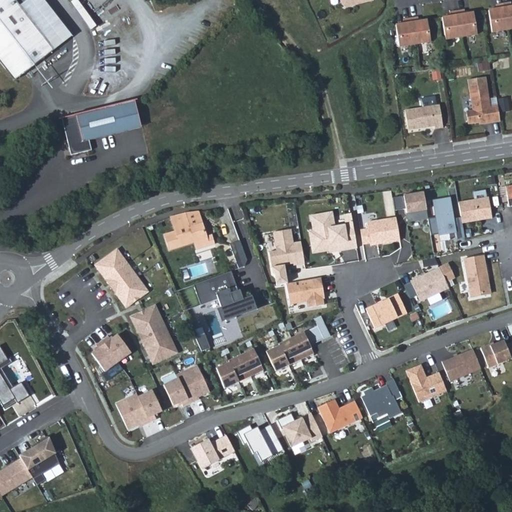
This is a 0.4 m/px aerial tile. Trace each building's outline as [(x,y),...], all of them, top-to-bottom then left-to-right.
[(0,0),(0,61),(15,81),(26,72),(44,58),(55,49),(20,5),(15,0),(0,0)] [(44,0),(27,0),(20,5),(55,49),(72,35),(44,0)] [(489,9),(492,31),(511,27),(511,5),(511,3),(511,1),(496,4),(496,5),(497,8),(493,8),(489,9)] [(442,16),(445,38),(477,33),(473,11),(468,12),(465,12),(465,10),(450,12),(450,15),(447,15),(442,16)] [(395,23),(398,45),(430,40),(427,18),(422,19),(418,20),(418,17),(418,16),(403,18),(403,19),(404,22),(400,22),(395,23)] [(44,58),(26,72),(29,76),(47,63),(44,58)] [(489,61),(481,62),(482,69),(490,68),(489,61)] [(484,123),(499,121),(497,105),(490,106),(485,77),(467,80),(472,110),(468,111),(466,114),(467,121),(470,123),(478,122),(480,120),(483,119),(484,123)] [(137,99),(123,103),(130,130),(144,127),(137,99)] [(123,103),(79,114),(88,151),(108,146),(106,136),(130,130),(123,103)] [(434,128),(442,127),(439,104),(404,110),(407,130),(422,127),(422,125),(425,125),(427,127),(433,126),(434,128)] [(425,217),(421,191),(401,194),(405,220),(425,217)] [(432,201),(438,235),(455,231),(449,197),(432,201)] [(490,197),(460,202),(463,223),(493,218),(490,197)] [(202,210),(174,216),(177,229),(166,232),(170,248),(196,241),(198,248),(216,244),(214,236),(209,237),(202,210)] [(335,211),(313,214),(316,229),(319,249),(332,247),(332,249),(340,248),(341,250),(360,247),(356,223),(349,224),(338,226),(335,211)] [(354,212),(347,213),(349,224),(356,223),(354,212)] [(371,229),(364,230),(366,245),(403,239),(399,218),(370,223),(371,229)] [(295,263),(306,261),(302,239),(295,241),(293,227),(275,230),(278,248),(270,250),(273,265),(286,263),(288,260),(294,259),(295,261),(295,263)] [(319,249),(316,229),(311,230),(315,252),(332,249),(332,247),(319,249)] [(238,240),(228,244),(235,265),(236,269),(242,266),(245,260),(238,240)] [(115,249),(94,265),(125,307),(146,291),(115,249)] [(486,255),(465,258),(472,297),(490,294),(487,275),(489,274),(486,255)] [(442,266),(413,279),(414,280),(420,294),(423,300),(452,287),(442,266)] [(236,271),(196,283),(203,306),(215,302),(221,323),(260,311),(255,296),(244,300),(236,271)] [(324,285),(323,275),(288,281),(291,302),(308,299),(309,305),(326,302),(325,296),(323,286),(324,285)] [(420,294),(414,280),(406,284),(412,297),(420,294)] [(402,292),(369,306),(378,326),(410,312),(402,292)] [(153,305),(129,316),(151,363),(175,352),(153,305)] [(275,370),(314,352),(311,344),(331,334),(322,314),(315,317),(318,324),(279,342),(279,343),(266,350),(275,370)] [(244,335),(241,327),(217,336),(220,345),(244,335)] [(98,347),(91,352),(104,370),(129,351),(116,334),(110,338),(107,335),(95,344),(98,347)] [(490,345),(481,348),(488,368),(511,359),(511,343),(506,346),(504,341),(494,345),(490,346),(490,345)] [(228,350),(226,345),(218,349),(220,353),(228,350)] [(253,346),(227,358),(228,360),(215,366),(224,386),(263,368),(253,346)] [(0,347),(0,402),(2,405),(14,398),(16,401),(17,402),(29,394),(20,381),(12,386),(9,388),(0,373),(0,363),(7,359),(7,358),(0,347)] [(473,349),(442,361),(450,381),(481,369),(473,349)] [(0,373),(9,388),(12,386),(1,368),(11,361),(9,357),(7,358),(7,359),(0,363),(0,373)] [(195,364),(174,374),(176,376),(187,402),(194,399),(193,396),(207,390),(195,364)] [(449,391),(441,373),(432,376),(433,378),(429,379),(429,378),(423,365),(408,371),(421,402),(449,391)] [(176,376),(161,383),(171,404),(178,400),(181,405),(187,402),(176,376)] [(395,378),(387,382),(388,384),(393,396),(401,392),(395,378)] [(365,394),(361,396),(370,415),(375,413),(378,418),(387,414),(389,419),(402,413),(396,399),(403,396),(401,392),(393,396),(388,384),(378,389),(379,391),(376,392),(375,390),(373,386),(364,390),(365,394)] [(151,389),(136,396),(148,421),(155,418),(152,413),(160,409),(151,389)] [(135,393),(114,402),(126,428),(140,422),(141,424),(148,421),(136,396),(135,393)] [(14,398),(2,405),(4,409),(16,401),(14,398)] [(363,417),(355,400),(342,406),(343,409),(340,410),(339,407),(335,398),(318,406),(330,432),(363,417)] [(322,435),(311,412),(301,417),(302,420),(297,422),(292,411),(278,418),(282,427),(283,426),(291,445),(310,437),(311,440),(322,435)] [(250,426),(237,431),(244,444),(247,442),(253,453),(257,451),(262,461),(284,451),(271,424),(258,430),(257,427),(252,429),(250,426)] [(218,457),(234,448),(226,434),(210,442),(208,438),(191,446),(202,467),(219,458),(218,457)] [(33,450),(20,457),(36,484),(49,477),(45,471),(62,461),(47,435),(35,442),(37,444),(31,447),(33,450)] [(31,447),(19,455),(20,457),(33,450),(31,447)] [(0,494),(1,496),(30,478),(18,459),(10,463),(11,464),(2,470),(2,469),(0,469),(0,494)]
